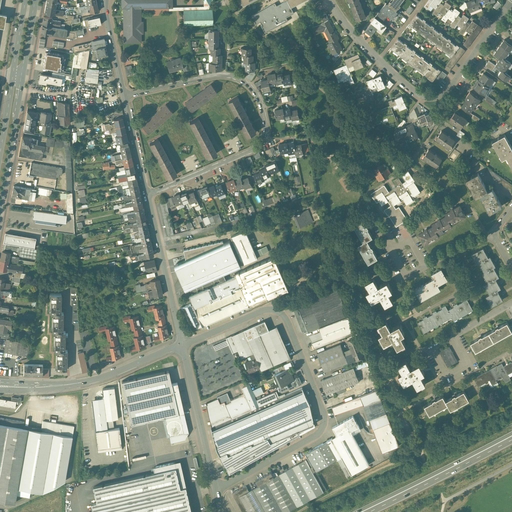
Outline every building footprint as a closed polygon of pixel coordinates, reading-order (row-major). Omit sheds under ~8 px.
[(190,7),(184,7),(184,10),(183,10),(184,25),(213,25),(212,9),(212,10),(209,10),(208,0),(203,0),(204,6),(190,7)] [(241,0),(244,5),(254,0),(284,0),(285,1),(277,5),(275,3),(251,16),(256,24),(260,22),(262,24),(261,24),(265,32),(288,21),(286,17),(294,13),(291,7),(305,0),(241,0)] [(366,17),(359,0),(352,0),(349,1),(357,20),(366,17)] [(393,0),(392,2),(390,1),(387,4),(396,10),(398,8),(399,8),(401,6),(398,4),(397,6),(396,5),(399,1),(400,2),(401,0),(393,0)] [(427,0),(423,6),(428,9),(431,5),(435,9),(441,0),(427,0)] [(441,0),(435,9),(432,13),(437,16),(440,12),(444,15),(451,5),(444,0),(441,0)] [(478,0),(473,0),(466,3),(470,12),(481,7),(480,4),(478,0)] [(498,1),(494,7),(498,9),(502,3),(498,1)] [(96,3),(89,4),(89,8),(91,12),(98,11),(96,3)] [(387,4),(386,3),(381,10),(388,15),(392,19),(398,12),(396,10),(387,4)] [(55,5),(46,4),(44,12),(54,14),(55,10),(55,5)] [(460,11),(451,5),(444,15),(441,19),(445,22),(448,18),(453,21),(460,11)] [(410,6),(406,12),(409,14),(414,8),(410,6)] [(140,7),(123,7),(123,42),(140,42),(140,33),(142,33),(142,25),(140,25),(140,7)] [(381,10),(375,17),(382,22),(388,15),(381,10)] [(469,18),(460,11),(453,21),(450,25),(454,28),(457,24),(462,28),(469,18)] [(423,19),(417,14),(409,23),(418,30),(425,21),(426,20),(424,18),(423,19)] [(51,17),(44,16),(42,25),(50,26),(51,20),(51,17)] [(97,17),(84,20),(86,27),(99,24),(97,17)] [(375,17),(365,30),(371,35),(378,26),(383,30),(387,26),(382,22),(375,17)] [(478,24),(469,18),(462,28),(459,32),(463,35),(466,30),(471,34),(472,32),(474,29),(476,27),(478,24)] [(328,20),(321,24),(325,30),(329,39),(331,38),(333,42),(337,39),(339,38),(337,35),(336,35),(328,20)] [(431,26),(425,21),(418,30),(426,37),(434,27),(434,26),(432,24),(431,26)] [(321,24),(312,28),(315,34),(325,30),(321,24)] [(63,31),(49,29),(50,26),(42,25),(41,33),(62,37),(63,31)] [(440,32),(434,27),(426,37),(435,43),(442,34),(443,33),(441,31),(440,32)] [(72,31),(64,30),(63,31),(62,37),(74,39),(74,35),(73,35),(72,31)] [(209,40),(217,40),(218,31),(213,31),(213,32),(209,32),(209,40)] [(448,39),(442,34),(435,43),(443,50),(450,40),(451,39),(449,38),(448,39)] [(398,38),(391,48),(399,54),(406,45),(407,44),(405,42),(404,43),(398,38)] [(333,42),(330,43),(328,44),(333,54),(342,50),(338,43),(339,42),(337,39),(333,42)] [(495,65),(489,60),(486,65),(492,70),(495,65),(502,70),(498,74),(507,81),(511,76),(504,71),(511,62),(504,58),(511,47),(511,45),(507,42),(504,39),(494,54),(500,58),(495,65)] [(456,45),(450,40),(443,50),(451,56),(460,46),(457,44),(456,45)] [(413,50),(406,45),(399,54),(408,61),(415,51),(416,50),(414,48),(413,50)] [(106,46),(93,48),(95,57),(108,54),(106,46)] [(93,48),(84,50),(85,54),(86,59),(95,57),(93,48)] [(84,50),(75,52),(73,60),(73,62),(80,63),(82,55),(85,54),(84,50)] [(421,56),(415,51),(408,61),(416,67),(423,58),(424,57),(422,55),(421,56)] [(63,55),(46,52),(43,67),(60,70),(63,55)] [(219,55),(213,54),(212,63),(220,63),(221,63),(221,55),(219,55)] [(358,54),(345,60),(346,64),(348,68),(354,65),(355,68),(363,64),(362,62),(362,61),(361,60),(358,54)] [(180,58),(171,60),(169,60),(170,61),(166,62),(169,71),(182,67),(183,67),(182,65),(180,58)] [(429,63),(423,58),(416,67),(424,74),(432,64),(433,63),(430,61),(429,63)] [(253,62),(246,62),(246,70),(249,70),(250,70),(255,70),(255,62),(253,62)] [(346,64),(334,70),(338,79),(342,77),(344,82),(349,79),(352,78),(348,68),(346,64)] [(432,64),(424,74),(433,80),(441,70),(438,68),(437,69),(432,64)] [(97,83),(99,69),(86,67),(85,82),(97,83)] [(377,72),(372,69),(369,73),(373,77),(377,72)] [(493,75),(486,70),(484,73),(491,78),(493,75)] [(484,73),(483,72),(479,79),(488,86),(492,79),(491,78),(484,73)] [(51,75),(40,73),(38,82),(46,83),(46,82),(61,84),(62,78),(51,75)] [(275,73),(267,75),(268,79),(269,83),(277,81),(276,75),(275,73)] [(282,73),(276,75),(277,81),(278,83),(284,82),(283,75),(282,73)] [(290,74),(283,75),(284,82),(285,84),(291,82),(290,74)] [(380,75),(367,81),(369,85),(371,90),(384,84),(380,75)] [(268,79),(261,80),(264,92),(271,90),(269,83),(268,79)] [(479,79),(478,79),(473,86),(485,94),(490,87),(488,86),(479,79)] [(211,84),(198,93),(204,101),(207,99),(206,98),(212,94),(213,95),(216,92),(211,84)] [(369,85),(355,91),(359,101),(366,99),(367,102),(374,99),(371,90),(369,85)] [(477,96),(470,91),(465,98),(475,105),(476,106),(481,99),(477,96)] [(198,93),(185,103),(191,111),(194,108),(194,107),(199,103),(200,104),(204,101),(198,93)] [(497,101),(487,95),(485,98),(494,105),(497,101)] [(238,97),(229,101),(239,119),(247,114),(245,111),(244,111),(242,107),(243,107),(242,104),(241,105),(239,101),(240,101),(238,97)] [(403,97),(392,101),(394,105),(397,104),(399,108),(406,105),(403,97)] [(475,105),(467,100),(462,107),(470,112),(475,105)] [(68,103),(60,102),(60,106),(61,115),(58,115),(59,124),(69,123),(68,103)] [(166,104),(154,115),(160,122),(163,119),(163,118),(169,114),(172,112),(166,104)] [(390,105),(376,111),(377,113),(374,114),(375,115),(373,115),(376,122),(381,120),(381,121),(382,120),(387,117),(389,123),(396,120),(391,107),(390,105)] [(283,108),(275,110),(276,115),(276,116),(277,118),(285,117),(283,110),(283,108)] [(290,109),(283,110),(285,117),(285,119),(292,117),(291,111),(290,109)] [(299,118),(297,109),(291,111),(292,117),(292,119),(299,118)] [(414,109),(409,115),(411,118),(414,117),(414,119),(418,117),(417,116),(414,109)] [(36,112),(27,110),(25,122),(34,124),(35,123),(36,112)] [(51,113),(41,112),(40,113),(36,112),(35,123),(39,123),(38,124),(42,125),(41,132),(49,133),(50,127),(51,127),(51,123),(49,123),(51,113)] [(460,116),(455,112),(449,120),(461,128),(464,123),(463,122),(465,119),(466,120),(466,119),(460,115),(460,116)] [(425,113),(417,116),(418,117),(421,125),(422,125),(421,125),(423,124),(425,124),(424,123),(428,122),(429,125),(427,127),(429,132),(437,122),(437,121),(437,120),(437,119),(437,118),(436,117),(434,119),(429,113),(425,115),(425,114),(425,113)] [(247,114),(239,119),(248,136),(256,132),(254,128),(253,128),(251,125),(253,124),(251,122),(250,122),(248,119),(249,118),(247,114)] [(154,115),(142,125),(148,133),(152,130),(151,129),(157,124),(157,125),(160,122),(154,115)] [(122,117),(114,119),(115,124),(116,127),(123,125),(122,117)] [(421,125),(418,117),(414,119),(416,122),(413,124),(415,127),(421,125)] [(76,126),(84,126),(84,119),(76,118),(76,126)] [(198,118),(189,122),(199,140),(207,135),(205,131),(204,132),(202,128),(203,128),(202,125),(201,126),(199,122),(200,122),(198,118)] [(34,124),(25,122),(23,130),(33,132),(34,124)] [(412,123),(396,130),(394,133),(398,143),(401,146),(407,143),(405,138),(409,137),(410,139),(418,136),(415,127),(413,124),(412,123)] [(123,125),(116,127),(116,130),(117,135),(125,133),(123,125)] [(455,140),(442,130),(436,139),(449,148),(455,140)] [(460,130),(457,135),(461,138),(465,133),(460,130)] [(125,133),(117,135),(119,143),(127,141),(125,133)] [(511,146),(505,133),(492,140),(498,151),(499,150),(503,158),(508,155),(511,152),(511,146)] [(209,139),(207,135),(199,140),(208,157),(217,153),(215,149),(213,149),(212,146),(213,145),(211,143),(210,143),(208,140),(209,139)] [(31,137),(22,136),(20,145),(29,147),(30,147),(30,143),(33,144),(34,138),(31,137)] [(161,147),(159,143),(160,143),(158,139),(149,143),(159,161),(167,156),(165,153),(164,153),(163,150),(164,149),(162,146),(161,147)] [(70,141),(64,140),(63,142),(54,141),(53,147),(56,147),(59,147),(61,147),(62,146),(64,148),(65,155),(65,167),(71,168),(70,141)] [(119,143),(119,144),(121,151),(129,149),(127,141),(119,143)] [(33,144),(30,143),(30,147),(29,147),(28,149),(32,150),(43,152),(44,146),(33,144)] [(287,143),(279,144),(280,149),(280,151),(281,153),(288,151),(287,145),(287,143)] [(294,143),(287,145),(288,151),(289,153),(296,152),(294,145),(294,143)] [(301,144),(294,145),(296,152),(296,154),(303,153),(301,144)] [(29,147),(20,145),(19,155),(31,157),(32,150),(28,149),(29,147)] [(270,148),(265,150),(268,157),(273,155),(270,148)] [(129,149),(121,151),(123,158),(131,157),(129,149)] [(442,158),(429,149),(423,158),(436,167),(442,158)] [(43,152),(32,150),(31,157),(41,159),(43,152)] [(167,156),(159,161),(168,178),(177,174),(175,170),(174,171),(172,167),(173,166),(171,164),(170,164),(168,161),(169,160),(167,156)] [(131,157),(123,158),(124,166),(132,164),(131,157)] [(474,158),(468,165),(473,169),(479,161),(474,158)] [(275,159),(271,160),(272,162),(265,165),(266,167),(269,174),(279,169),(275,159)] [(37,163),(31,162),(29,174),(35,175),(36,169),(37,163)] [(58,167),(37,163),(36,169),(57,173),(58,167)] [(124,166),(125,170),(126,173),(134,171),(132,164),(124,166)] [(383,164),(374,170),(377,175),(376,175),(379,180),(391,173),(388,168),(386,169),(383,164)] [(266,167),(260,170),(261,172),(263,178),(269,175),(269,174),(266,167)] [(503,178),(489,168),(485,173),(500,183),(503,178)] [(57,173),(36,169),(35,175),(56,179),(56,176),(57,173)] [(134,171),(126,173),(126,176),(127,180),(135,178),(134,171)] [(398,186),(389,192),(384,185),(370,194),(377,202),(379,201),(380,203),(383,201),(384,203),(388,201),(391,205),(384,209),(387,215),(388,214),(396,227),(408,219),(399,206),(396,208),(392,203),(395,201),(396,203),(403,199),(405,202),(407,200),(409,203),(413,200),(411,197),(418,193),(417,191),(419,189),(414,182),(415,181),(408,171),(402,175),(406,181),(402,184),(398,177),(394,180),(398,186)] [(261,172),(254,175),(257,182),(264,180),(263,178),(261,172)] [(478,172),(465,179),(471,190),(472,189),(476,196),(481,194),(488,190),(478,172)] [(248,177),(242,180),(244,186),(245,188),(252,185),(251,184),(248,177)] [(135,178),(127,180),(128,184),(129,187),(137,185),(135,178)] [(241,178),(235,181),(237,187),(238,189),(244,186),(242,180),(241,178)] [(511,191),(511,184),(503,178),(500,183),(511,192),(511,191)] [(234,179),(226,182),(228,186),(228,188),(229,188),(230,190),(237,187),(235,181),(234,179)] [(221,184),(215,187),(218,193),(218,195),(225,192),(221,184)] [(34,189),(13,185),(11,196),(22,197),(33,199),(34,189)] [(137,185),(129,187),(131,194),(138,192),(137,185)] [(208,188),(211,196),(218,193),(215,187),(214,185),(208,188)] [(207,186),(200,189),(201,194),(202,195),(203,196),(204,200),(207,199),(208,197),(211,196),(208,188),(207,186)] [(39,187),(37,193),(48,195),(49,189),(39,187)] [(502,205),(492,187),(488,190),(481,194),(485,201),(484,202),(489,212),(502,205)] [(194,192),(187,195),(190,201),(191,202),(197,200),(194,192)] [(179,193),(172,197),(174,201),(174,202),(175,205),(183,201),(180,195),(179,193)] [(187,193),(180,195),(183,201),(184,203),(190,201),(187,195),(187,193)] [(166,202),(161,203),(168,236),(174,234),(166,202)] [(461,205),(446,213),(447,216),(451,224),(467,216),(461,205)] [(308,209),(300,212),(298,212),(299,213),(295,215),(299,223),(305,220),(306,223),(312,220),(310,215),(308,209)] [(66,215),(33,211),(32,218),(65,223),(66,215)] [(319,211),(310,215),(312,220),(313,222),(321,219),(319,211)] [(219,213),(213,216),(215,223),(216,223),(222,220),(219,213)] [(447,216),(432,224),(434,227),(438,235),(453,227),(451,224),(447,216)] [(366,225),(362,218),(353,223),(363,241),(358,244),(368,263),(377,257),(373,249),(372,246),(371,246),(367,239),(372,236),(368,228),(367,225),(366,225)] [(434,227),(419,235),(425,246),(440,238),(438,235),(434,227)] [(246,230),(231,236),(243,264),(257,258),(246,230)] [(36,238),(5,233),(3,242),(34,248),(36,238)] [(186,260),(175,265),(186,290),(218,276),(223,274),(241,266),(230,241),(224,243),(186,260)] [(223,241),(184,250),(186,259),(186,260),(224,243),(223,241)] [(38,249),(20,246),(20,250),(20,251),(19,256),(36,259),(38,249)] [(267,246),(255,251),(258,257),(269,252),(267,246)] [(489,258),(484,249),(473,255),(478,264),(489,258)] [(10,252),(2,250),(0,259),(8,261),(9,257),(10,252)] [(275,256),(234,273),(235,276),(236,275),(241,287),(249,306),(289,289),(275,256)] [(496,266),(491,257),(479,263),(484,272),(494,268),(496,266)] [(8,261),(0,259),(0,260),(0,269),(6,271),(8,263),(8,261)] [(154,260),(144,262),(146,271),(156,268),(154,260)] [(22,266),(8,263),(6,270),(14,272),(21,273),(22,266)] [(500,278),(494,268),(482,274),(488,284),(496,280),(500,278)] [(443,270),(433,275),(435,279),(439,286),(449,281),(443,270)] [(221,282),(189,296),(193,304),(195,308),(241,287),(236,275),(235,276),(226,280),(221,282)] [(387,281),(378,286),(373,278),(366,282),(370,290),(366,292),(372,302),(380,297),(379,297),(380,296),(385,305),(393,300),(389,293),(392,290),(387,281)] [(158,279),(150,281),(151,282),(152,287),(152,288),(160,287),(158,279)] [(435,279),(426,285),(432,296),(442,291),(439,286),(435,279)] [(502,290),(496,280),(488,284),(485,286),(490,296),(498,292),(502,290)] [(426,285),(416,291),(422,302),(432,296),(426,285)] [(160,287),(152,288),(153,290),(154,296),(162,295),(160,287)] [(241,287),(195,308),(201,322),(203,326),(249,306),(241,287)] [(3,289),(0,288),(0,297),(1,297),(2,292),(11,294),(12,291),(3,289)] [(298,306),(307,330),(308,332),(319,328),(349,316),(338,289),(298,305),(298,306)] [(504,302),(498,292),(490,296),(487,298),(493,308),(504,302)] [(61,293),(50,293),(50,312),(52,312),(61,312),(61,293)] [(464,300),(464,302),(458,305),(464,316),(465,315),(464,314),(467,313),(468,314),(470,313),(469,312),(472,310),(472,311),(474,310),(468,298),(464,300)] [(0,304),(1,301),(0,300),(0,310),(8,312),(9,310),(9,307),(0,305),(0,304)] [(191,303),(180,308),(189,327),(188,327),(188,328),(195,325),(201,322),(195,308),(193,304),(191,305),(191,303)] [(454,306),(455,307),(449,311),(453,318),(455,321),(455,320),(457,318),(458,319),(460,318),(459,317),(462,316),(462,317),(464,316),(458,305),(458,304),(454,306)] [(161,305),(153,307),(153,305),(146,307),(147,311),(154,310),(156,319),(158,319),(159,326),(158,326),(160,335),(154,337),(155,341),(161,339),(161,338),(169,336),(166,324),(165,324),(164,317),(161,305)] [(307,330),(298,306),(293,308),(302,332),(307,330)] [(442,308),(443,310),(437,313),(443,324),(443,323),(443,322),(445,321),(446,322),(448,321),(447,319),(450,318),(451,319),(453,318),(449,311),(446,306),(442,308)] [(61,312),(52,312),(52,331),(62,331),(63,331),(63,312),(61,312)] [(432,314),(433,315),(427,319),(433,329),(433,328),(435,326),(436,327),(438,326),(437,325),(440,324),(441,325),(443,324),(437,313),(436,312),(432,314)] [(138,316),(129,317),(129,316),(122,317),(123,322),(130,320),(132,329),(133,329),(135,336),(134,336),(136,345),(129,347),(131,351),(137,350),(137,348),(145,346),(142,335),(141,335),(140,327),(138,316)] [(353,327),(349,316),(319,328),(323,338),(312,342),(314,347),(348,334),(346,329),(353,327)] [(422,320),(423,321),(417,324),(423,335),(423,333),(425,332),(426,333),(428,332),(427,331),(430,329),(431,330),(433,329),(427,319),(426,317),(422,320)] [(11,321),(0,319),(0,320),(0,326),(0,327),(0,331),(7,333),(7,328),(10,328),(11,321)] [(265,321),(255,325),(260,334),(269,330),(265,321)] [(399,324),(390,329),(386,321),(378,325),(382,333),(379,335),(384,345),(392,340),(391,340),(393,339),(397,348),(405,344),(401,336),(405,334),(399,324)] [(494,330),(488,334),(493,343),(511,333),(506,324),(497,329),(496,327),(494,329),(494,330)] [(260,334),(255,325),(244,330),(245,330),(254,352),(262,370),(273,365),(260,334)] [(114,326),(106,328),(105,326),(99,328),(100,332),(106,330),(108,340),(110,339),(111,347),(110,347),(112,356),(106,358),(106,362),(113,360),(113,359),(121,357),(118,345),(117,345),(116,338),(114,326)] [(269,330),(260,334),(273,365),(291,357),(277,326),(269,330)] [(245,330),(232,335),(242,358),(249,354),(254,352),(245,330)] [(63,331),(62,331),(54,331),(54,350),(56,350),(65,349),(65,331),(63,331)] [(476,340),(470,343),(475,353),(493,343),(488,334),(479,338),(479,337),(476,338),(476,340)] [(357,337),(347,341),(350,349),(351,349),(352,352),(345,355),(348,362),(355,359),(355,360),(364,357),(359,346),(360,346),(357,337)] [(226,338),(212,343),(216,352),(230,346),(226,338)] [(29,343),(6,339),(4,352),(28,356),(29,343)] [(340,344),(317,353),(324,372),(348,362),(345,355),(340,344)] [(449,346),(439,352),(447,367),(457,361),(449,346)] [(65,349),(56,350),(56,368),(67,369),(67,350),(65,349)] [(84,352),(78,353),(82,372),(88,371),(84,352)] [(254,352),(249,354),(252,360),(246,362),(251,372),(260,368),(261,370),(262,370),(254,352)] [(419,363),(410,368),(406,360),(398,365),(402,372),(399,375),(404,384),(412,380),(412,379),(413,378),(418,387),(426,383),(421,375),(425,373),(419,363)] [(511,361),(511,362),(503,366),(508,374),(511,371),(511,361)] [(502,363),(497,365),(490,369),(496,380),(497,380),(504,376),(503,376),(505,375),(508,381),(511,379),(508,374),(503,366),(502,363)] [(43,364),(24,364),(23,374),(42,375),(43,364)] [(354,368),(321,380),(326,394),(335,391),(344,387),(359,382),(354,368)] [(169,369),(121,381),(131,424),(164,417),(179,413),(184,412),(177,383),(172,384),(169,369)] [(290,374),(287,369),(286,369),(280,372),(281,375),(277,377),(280,385),(284,383),(284,384),(283,385),(285,389),(293,386),(294,387),(299,385),(296,379),(294,380),(291,373),(290,374)] [(486,371),(474,378),(477,384),(478,386),(479,386),(490,379),(492,382),(490,383),(492,387),(498,383),(498,384),(499,384),(497,380),(496,380),(490,369),(486,372),(486,371)] [(241,387),(244,394),(251,409),(259,406),(249,383),(241,387)] [(114,387),(102,388),(103,397),(102,399),(98,399),(98,401),(103,400),(106,420),(118,419),(114,387)] [(251,409),(227,420),(212,426),(217,450),(227,467),(230,472),(240,467),(241,468),(242,469),(244,468),(245,467),(245,466),(245,465),(244,464),(299,434),(298,431),(314,424),(310,404),(302,387),(259,406),(251,409)] [(377,389),(360,396),(363,404),(369,419),(386,413),(377,389)] [(448,404),(451,409),(469,399),(464,390),(455,395),(455,394),(453,395),(453,396),(446,400),(448,404)] [(227,393),(217,397),(218,398),(220,403),(224,401),(230,399),(227,393)] [(227,420),(251,409),(244,394),(230,400),(231,401),(226,404),(230,415),(226,417),(227,420)] [(425,405),(430,415),(448,404),(446,400),(443,395),(434,400),(434,399),(431,401),(432,401),(425,405)] [(360,396),(332,407),(334,414),(363,404),(360,396)] [(11,400),(0,398),(0,405),(15,407),(16,401),(11,400)] [(218,398),(206,403),(212,426),(227,420),(226,417),(230,415),(226,404),(224,401),(220,403),(218,398)] [(98,401),(91,402),(95,430),(97,448),(118,445),(118,449),(122,448),(119,428),(107,429),(106,420),(103,400),(98,401)] [(184,412),(179,413),(164,417),(169,436),(188,432),(184,412)] [(386,413),(369,419),(373,429),(390,422),(386,413)] [(353,416),(332,427),(333,428),(332,429),(333,431),(334,431),(337,435),(349,428),(350,431),(359,426),(353,416)] [(24,422),(0,417),(0,423),(23,428),(23,425),(24,422)] [(74,426),(42,421),(41,428),(23,425),(23,428),(28,429),(72,437),(74,426)] [(390,422),(373,429),(382,452),(399,446),(390,422)] [(0,423),(0,500),(14,503),(17,488),(28,429),(23,428),(0,423)] [(337,435),(331,438),(351,474),(369,464),(352,434),(350,431),(349,428),(337,435)] [(72,437),(28,429),(17,488),(42,492),(64,481),(72,437)] [(351,474),(331,438),(327,441),(337,459),(347,476),(351,474)] [(327,441),(306,453),(316,471),(337,459),(327,441)] [(306,459),(279,474),(297,506),(324,492),(306,459)] [(175,462),(154,467),(155,472),(176,468),(175,462)] [(155,472),(94,486),(97,502),(92,503),(93,511),(192,511),(186,487),(181,488),(176,468),(155,472)] [(286,511),(297,506),(279,474),(277,475),(276,473),(275,472),(273,474),(271,472),(255,480),(258,486),(253,489),(266,511),(286,511)] [(266,511),(253,489),(249,491),(246,486),(232,494),(242,511),(266,511)]
